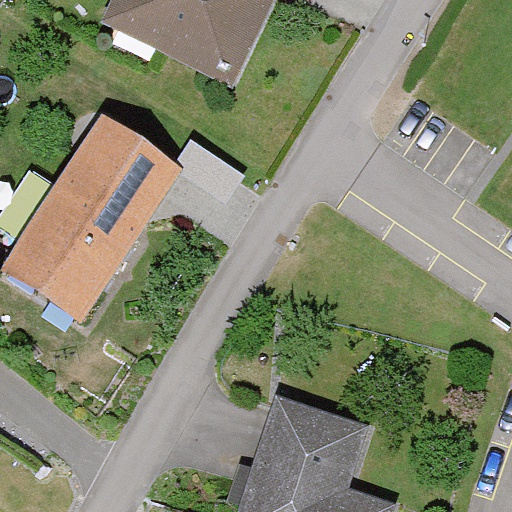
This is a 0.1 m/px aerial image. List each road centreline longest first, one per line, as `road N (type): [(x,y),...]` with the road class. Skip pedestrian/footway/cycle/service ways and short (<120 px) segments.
road 1 (residential): [(408,0),(317,134),(109,511)]
road 2 (unknown): [(350,86),(511,217)]
